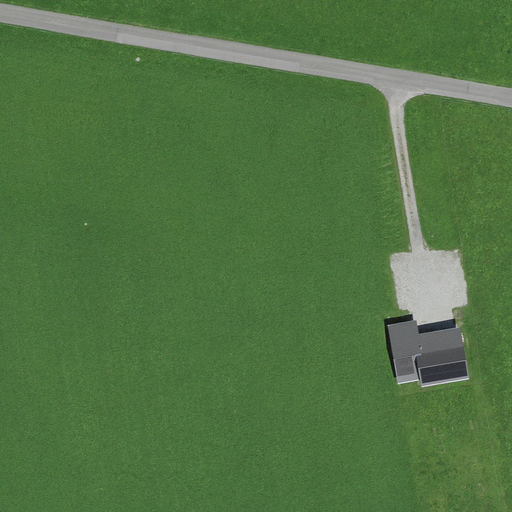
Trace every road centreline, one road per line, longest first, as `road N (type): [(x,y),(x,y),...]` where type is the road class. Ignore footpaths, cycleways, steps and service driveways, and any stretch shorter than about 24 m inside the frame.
road 1 (unclassified): [(511,98),(0,13)]
road 2 (track): [(393,77),(432,324)]
